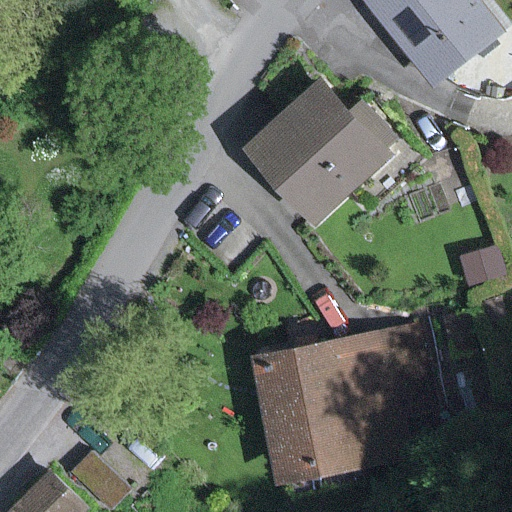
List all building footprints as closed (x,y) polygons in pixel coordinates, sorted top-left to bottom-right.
[(504,33),(478,0),(370,0),(438,85),(504,33)] [(394,155),(325,84),(256,151),(325,222),(394,155)] [(496,246),(464,257),(473,283),(505,271),(496,246)] [(441,415),(424,325),(257,357),(280,477),(410,453),(404,422),(441,415)] [(90,436),(69,461),(113,498),(135,472),(90,436)] [(81,511),(87,507),(56,473),(14,511),(81,511)]
